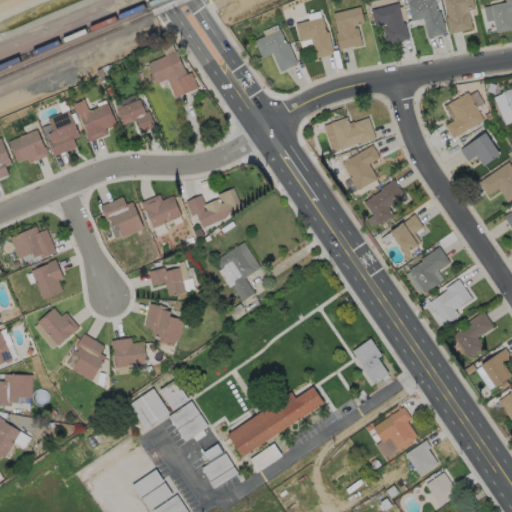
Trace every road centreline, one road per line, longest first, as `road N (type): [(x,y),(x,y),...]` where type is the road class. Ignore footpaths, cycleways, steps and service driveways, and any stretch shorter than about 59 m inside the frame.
road 1 (residential): [(511,57),(341,83),(235,148),(188,165),(143,165),(0,216)]
road 2 (tertiary): [(511,481),(244,97)]
road 3 (residential): [(511,280),(417,140),(402,76)]
road 4 (tertiary): [(164,0),(219,77),(244,97)]
